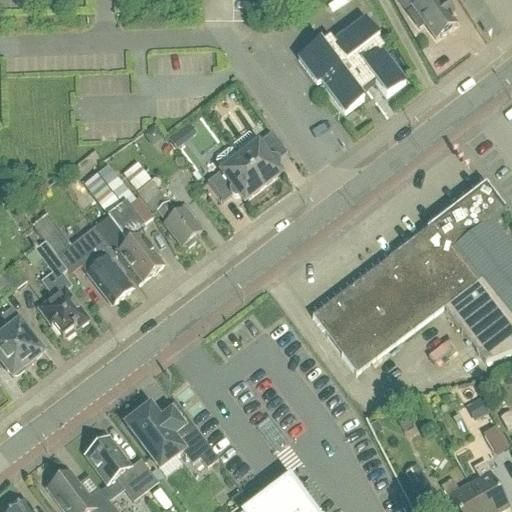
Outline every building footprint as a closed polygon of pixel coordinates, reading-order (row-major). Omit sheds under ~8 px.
[(424,0),(424,1),(423,0),(403,0),(411,10),(410,10),(412,13),(407,17),(418,33),(423,28),(434,43),(438,40),(440,42),(452,33),(451,31),(455,28),(449,20),(453,18),(443,4),(440,7),(434,0),(424,0)] [(384,54),(377,44),(377,43),(364,25),(334,48),(329,42),(320,48),(319,47),(297,63),(316,88),(320,86),(344,118),(362,104),(358,99),(374,86),(386,101),(404,88),(380,57),(384,54)] [(168,142),(176,153),(186,144),(178,134),(168,142)] [(286,158),(270,138),(238,162),(262,193),(281,179),(276,173),(277,171),(278,171),(278,169),(278,168),(278,167),(277,166),(286,158)] [(243,207),(262,193),(238,162),(206,187),(222,207),(232,200),(233,201),(235,202),(237,202),(239,201),(243,207)] [(149,226),(159,218),(156,215),(167,207),(167,206),(138,167),(124,178),(141,201),(137,205),(134,207),(149,226)] [(112,256),(112,257),(116,262),(138,290),(164,271),(136,235),(149,226),(134,207),(137,205),(108,171),(84,190),(109,222),(94,233),(109,253),(109,252),(112,256)] [(511,251),(490,225),(502,216),(484,194),(426,237),(511,343),(511,251)] [(165,226),(163,228),(181,252),(184,250),(187,253),(196,247),(193,243),(201,237),(191,224),(194,221),(185,211),(175,218),(167,207),(156,215),(159,218),(165,226)] [(109,253),(94,233),(72,250),(48,219),(33,230),(45,246),(44,247),(66,276),(67,276),(70,280),(81,271),(112,311),(133,295),(111,266),(116,262),(112,257),(112,256),(109,252),(109,253)] [(485,367),(511,356),(511,343),(426,237),(370,279),(413,336),(444,313),(485,367)] [(62,279),(66,276),(44,247),(34,255),(52,278),(41,286),(54,304),(41,314),(62,343),(87,325),(72,305),(74,304),(67,295),(72,292),(62,279)] [(0,296),(4,303),(27,286),(14,269),(6,275),(0,279),(0,296)] [(357,379),(413,336),(370,279),(314,321),(357,379)] [(2,340),(26,371),(43,358),(31,343),(34,341),(12,313),(1,321),(10,334),(2,340)] [(26,371),(2,340),(0,341),(0,367),(1,367),(12,382),(26,371)] [(439,408),(450,434),(467,426),(456,401),(439,408)] [(506,434),(511,430),(511,420),(504,407),(494,413),(506,434)] [(219,465),(175,408),(174,408),(193,433),(186,439),(181,433),(172,440),(150,411),(126,429),(160,474),(183,457),(192,470),(200,464),(207,473),(219,465)] [(475,433),(489,452),(501,443),(487,424),(475,433)] [(457,469),(472,461),(458,436),(444,444),(457,469)] [(158,489),(141,466),(131,473),(109,444),(98,452),(94,452),(89,457),(87,460),(86,462),(107,491),(116,484),(134,507),(158,489)] [(470,489),(482,511),(509,511),(491,479),(493,477),(486,465),(474,472),(480,483),(470,489)] [(419,504),(433,496),(418,469),(404,477),(419,504)] [(66,481),(63,476),(49,487),(52,491),(47,495),(60,511),(112,511),(99,494),(89,502),(71,477),(66,481)] [(482,511),(470,489),(459,495),(453,484),(441,491),(448,503),(450,501),(455,511),(482,511)] [(310,511),(299,496),(277,493),(264,503),(252,511),(310,511)] [(236,511),(248,504),(242,496),(231,504),(236,511)]
